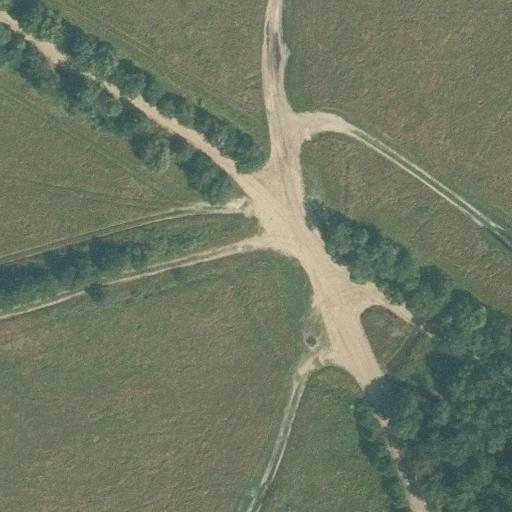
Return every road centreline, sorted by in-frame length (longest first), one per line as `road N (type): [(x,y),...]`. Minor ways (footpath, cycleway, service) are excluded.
road 1 (track): [(420,511),(339,293),(239,159),(0,15)]
road 2 (track): [(249,511),(285,440),(329,278),(359,280),(511,385)]
road 3 (track): [(0,315),(297,232)]
road 4 (track): [(280,138),(306,125),(336,124),(367,137),(511,246)]
road 5 (track): [(273,200),(282,151),(273,94),(276,0)]
